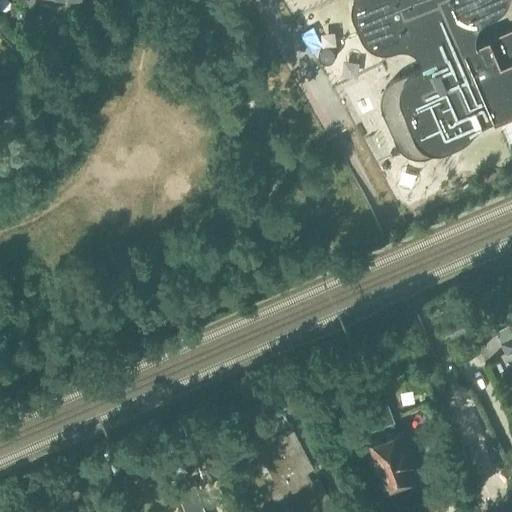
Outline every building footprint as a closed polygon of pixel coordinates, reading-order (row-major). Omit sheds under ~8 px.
[(383,92),(382,96),(381,99),(381,103),(382,106),(383,110),(385,114),(396,140),(401,147),(404,151),(407,152),(411,155),(415,156),(419,156),(423,156),(427,155),(430,154),(461,141),(463,140),(466,138),(468,137),(471,134),(473,132),(475,129),(478,126),(482,123),(486,120),(494,117),(496,121),(511,113),(511,27),(479,42),(478,41),(478,34),(478,31),(479,27),(482,22),(485,19),(488,17),(492,15),(499,11),(502,9),(504,7),(507,4),(509,1),(509,0),(353,0),(353,4),(354,11),(355,15),(356,17),(365,35),(367,38),(370,41),(373,44),(377,46),(382,47),(386,48),(394,47),(399,45),(402,44),(406,44),(411,46),(416,48),(420,53),(422,59),(423,62),(422,65),(422,66),(420,67),(398,76),(394,78),(390,81),(387,84),(385,88),(383,92)] [(454,334),(468,328),(462,314),(448,320),(454,334)] [(511,321),(495,331),(508,354),(511,351),(511,321)] [(289,374),(275,381),(289,410),(303,403),(289,374)] [(387,402),(355,415),(363,433),(395,421),(387,402)] [(205,479),(218,474),(192,407),(179,412),(205,479)] [(275,432),(246,447),(254,463),(263,458),(275,482),(268,486),(277,503),(285,499),(292,511),(318,511),(331,505),(317,478),(312,480),(307,470),(314,467),(286,413),(269,421),(275,432)] [(367,442),(383,483),(387,481),(389,485),(414,476),(406,457),(396,430),(367,442)] [(205,511),(195,482),(177,489),(185,511),(205,511)]
